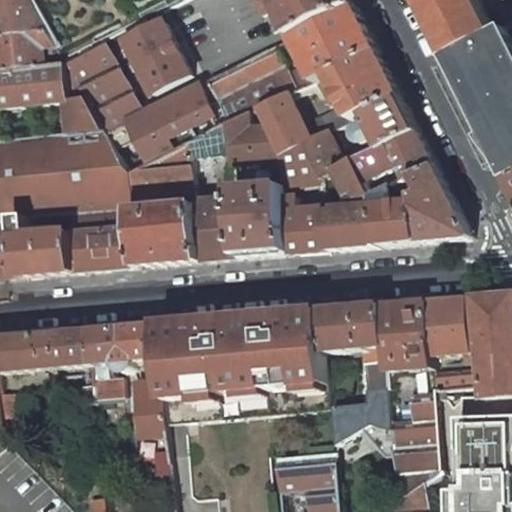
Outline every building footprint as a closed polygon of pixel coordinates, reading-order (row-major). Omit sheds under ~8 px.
[(32,0),(0,0),(0,37),(50,31),(32,0)] [(184,21),(188,30),(249,0),(186,0),(172,7),(180,23),(184,21)] [(268,19),(286,11),(300,39),(360,9),(355,0),(258,0),(268,19)] [(421,0),(451,59),(498,34),(480,0),(421,0)] [(300,39),(297,40),(320,85),(383,54),(360,9),(300,39)] [(134,49),(158,96),(195,77),(162,12),(125,31),(134,49)] [(498,34),(451,59),(511,180),(511,35),(509,29),(498,34)] [(0,64),(0,65),(2,75),(72,67),(68,60),(50,31),(0,37),(0,64)] [(125,31),(107,40),(117,58),(134,49),(125,31)] [(107,40),(68,60),(72,67),(108,133),(133,177),(193,147),(223,132),(204,88),(148,117),(117,58),(107,40)] [(210,82),(211,84),(234,127),(264,112),(292,98),(303,93),(280,48),(210,82)] [(348,106),(318,120),(327,138),(335,134),(369,117),(405,98),(383,54),(320,85),(328,101),(342,93),(348,106)] [(0,144),(4,144),(2,128),(0,128),(0,111),(69,104),(73,137),(108,133),(72,67),(2,75),(0,75),(0,144)] [(292,98),(264,112),(286,159),(311,147),(314,145),(292,98)] [(423,133),(405,98),(369,117),(373,124),(363,129),(360,133),(360,140),(361,144),(365,148),(372,150),(383,145),(387,152),(423,133)] [(264,112),(234,127),(235,156),(236,169),(287,164),(286,159),(264,112)] [(223,132),(193,147),(195,161),(235,156),(234,127),(223,132)] [(4,144),(0,144),(0,220),(17,219),(35,217),(74,214),(76,233),(80,275),(140,270),(133,177),(108,133),(73,137),(4,144)] [(387,152),(363,163),(374,187),(403,173),(409,184),(421,179),(441,169),(423,133),(387,152)] [(314,145),(311,147),(328,181),(341,174),(353,169),(335,134),(327,138),(314,145)] [(193,147),(133,177),(140,270),(205,264),(199,207),(195,161),(193,147)] [(287,164),(289,188),(328,182),(328,181),(311,147),(286,159),(287,164)] [(353,169),(341,174),(357,203),(380,202),(380,199),(374,187),(363,163),(353,169)] [(421,179),(423,206),(426,245),(476,241),(477,239),(441,169),(421,179)] [(289,189),(238,193),(239,203),(244,261),(295,257),(290,200),(289,189)] [(426,245),(423,206),(406,208),(399,189),(380,199),(380,202),(381,214),(385,249),(426,245)] [(304,199),(290,200),(295,257),(335,253),(332,217),(331,208),(305,210),(304,199)] [(380,202),(357,203),(353,216),(381,214),(380,202)] [(239,203),(199,207),(205,264),(244,261),(239,203)] [(385,249),(381,214),(353,216),(332,217),(335,253),(385,249)] [(17,219),(19,238),(22,280),(80,275),(76,233),(37,237),(35,217),(17,219)] [(0,281),(22,280),(19,238),(0,239),(0,281)] [(511,297),(480,300),(486,370),(439,375),(440,396),(449,474),(511,471),(511,297)] [(473,301),(432,305),(436,359),(438,359),(465,356),(478,355),(473,301)] [(432,305),(387,308),(391,351),(393,374),(439,371),(438,359),(436,359),(432,305)] [(387,308),(326,314),(330,357),(369,353),(380,352),(391,351),(387,308)] [(326,314),(162,328),(168,403),(333,388),(330,357),(326,314)] [(172,442),(168,403),(162,328),(128,331),(132,376),(134,376),(136,374),(139,372),(140,368),(139,364),(153,362),(155,383),(140,384),(144,436),(160,434),(161,443),(172,442)] [(128,331),(95,334),(98,368),(99,388),(100,402),(111,402),(128,400),(126,380),(117,381),(116,365),(123,365),(123,370),(125,373),(128,375),(132,376),(128,331)] [(95,334),(0,341),(0,372),(1,376),(98,368),(95,334)] [(391,351),(380,352),(381,365),(370,366),(374,406),(336,411),(340,450),(376,428),(397,434),(396,428),(398,428),(393,374),(391,351)] [(380,352),(369,353),(370,366),(381,365),(380,352)] [(0,430),(3,435),(10,432),(8,419),(4,399),(1,376),(0,372),(0,430)] [(99,388),(82,390),(84,408),(101,406),(100,402),(99,388)] [(449,474),(440,396),(418,400),(420,426),(398,428),(396,428),(397,434),(403,507),(433,483),(445,474),(449,474)] [(19,397),(4,399),(8,419),(22,417),(19,397)] [(111,410),(111,402),(100,402),(101,406),(101,410),(111,410)] [(3,435),(0,437),(0,457),(12,448),(3,435)] [(164,473),(174,472),(173,452),(162,453),(164,473)] [(280,463),(284,511),(345,511),(341,458),(280,463)] [(445,474),(433,483),(435,507),(458,506),(480,506),(500,505),(499,511),(511,511),(511,471),(449,474),(445,474)] [(434,511),(435,507),(433,483),(403,507),(396,511),(434,511)] [(111,511),(111,501),(94,503),(94,511),(111,511)]
